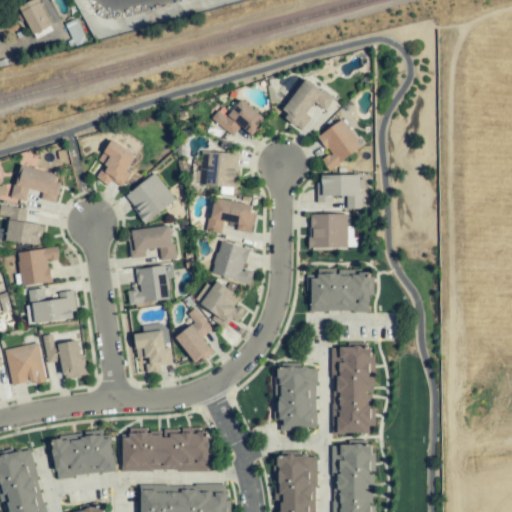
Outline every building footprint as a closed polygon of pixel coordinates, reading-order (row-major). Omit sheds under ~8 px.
[(34,0),(18,9),(32,35),(50,24),(36,0),(34,0)] [(302,128),(310,117),(305,114),(313,102),(325,110),(333,97),(303,78),(280,114),(302,128)] [(229,113),(220,106),(210,119),(232,136),(239,127),(251,136),(264,119),(239,100),(229,113)] [(360,148),(342,120),(317,136),(329,154),(320,160),(327,170),(360,148)] [(135,154),(111,140),(97,161),(104,165),(96,179),(107,185),(110,180),(121,187),(129,173),(125,170),(135,154)] [(198,186),(237,187),(237,176),(236,176),(237,154),(200,152),(198,186)] [(56,174),(19,165),(11,198),(25,201),(28,189),(41,192),(40,199),(55,203),(60,183),(55,182),(56,174)] [(142,222),(174,202),(156,174),(125,195),(142,222)] [(360,175),(317,175),(318,202),(332,202),(332,196),(346,195),(346,210),(360,209),(360,175)] [(250,233),(254,204),(211,199),(207,232),(222,233),(224,222),(236,224),(235,231),(250,233)] [(26,210),(0,205),(0,215),(8,217),(5,240),(37,245),(40,225),(24,222),(26,210)] [(347,214),(308,215),(309,248),(354,247),(354,227),(347,227),(347,214)] [(128,230),(130,258),(145,257),(144,250),(158,249),(159,261),(174,259),(170,226),(128,230)] [(249,249),(220,241),(210,273),(249,285),(253,272),(243,269),(249,249)] [(50,282),(47,260),(58,259),(57,248),(17,252),(20,285),(50,282)] [(169,300),(167,278),(173,278),(172,265),(135,269),(137,290),(127,291),(128,304),(169,300)] [(368,313),(369,271),(316,269),(316,275),(306,275),(305,290),(309,291),(309,311),(368,313)] [(237,322),(245,311),(234,304),(238,298),(212,278),(195,302),(214,315),(211,319),(222,327),(229,317),(237,322)] [(73,291),(58,293),(59,299),(44,301),(43,289),(26,292),(30,324),(71,318),(70,310),(76,309),(73,291)] [(211,330),(194,308),(187,314),(192,322),(173,336),(195,364),(211,351),(201,338),(211,330)] [(133,334),(136,358),(144,357),(146,373),(160,371),(159,364),(166,363),(162,330),(133,334)] [(52,344),(52,335),(43,336),(45,363),(60,362),(62,378),(83,376),(80,341),(52,344)] [(11,386),(44,379),(37,343),(4,350),(11,386)] [(332,434),(368,432),(367,391),(371,390),(369,346),(329,347),(332,434)] [(315,367),(275,367),(275,400),(273,400),(273,419),(279,419),(279,428),(315,428),(315,367)] [(207,472),(208,429),(179,429),(179,430),(162,429),(162,435),(148,435),(148,428),(128,428),(128,435),(121,435),(121,471),(207,472)] [(114,471),(110,438),(102,439),(102,430),(82,432),(82,436),(46,440),(49,463),(54,462),(55,478),(114,471)] [(329,445),(332,511),(368,511),(368,489),(371,489),(371,471),(373,471),(371,443),(329,445)] [(44,511),(30,447),(0,453),(0,501),(1,501),(3,511),(44,511)] [(314,511),(316,456),(273,456),(273,484),(274,484),(274,502),(277,502),(276,511),(314,511)] [(140,485),(139,511),(225,511),(226,486),(140,485)]
